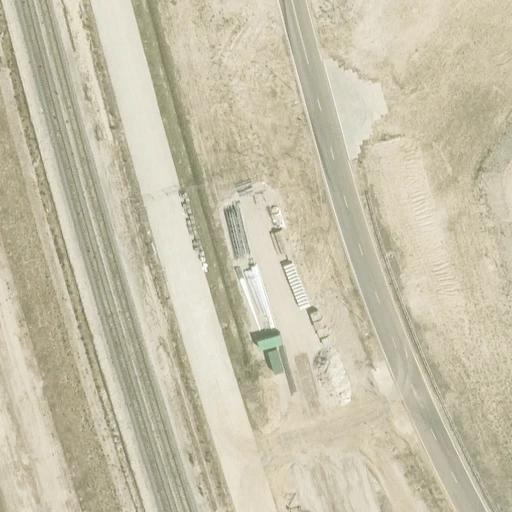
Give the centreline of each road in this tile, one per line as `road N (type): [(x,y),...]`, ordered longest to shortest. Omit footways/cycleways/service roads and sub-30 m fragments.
road 1 (unclassified): [(475,511),(376,295),(293,0)]
road 2 (unclassified): [(183,0),(334,511)]
